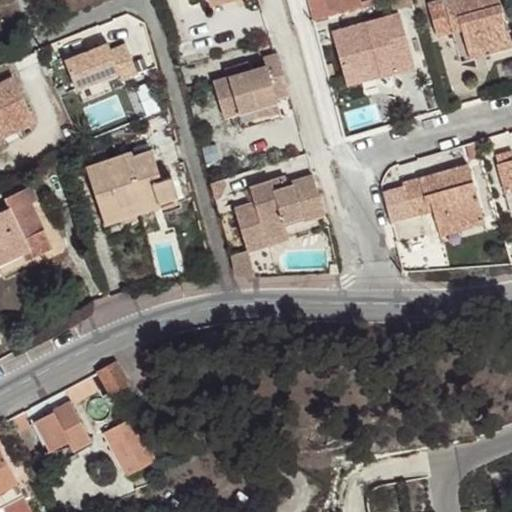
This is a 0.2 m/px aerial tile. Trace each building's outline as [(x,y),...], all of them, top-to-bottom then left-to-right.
[(308,0),(314,21),(338,14),(334,0),(308,0)] [(334,0),(338,14),(362,7),(360,0),(334,0)] [(499,0),(444,0),(428,4),(437,35),(453,30),(450,20),(459,17),(462,29),(467,48),(509,37),(499,0)] [(399,13),(332,32),(344,73),(377,64),(380,76),(414,67),(399,13)] [(462,29),(459,17),(450,20),(453,30),(462,29)] [(511,45),(509,37),(467,48),(470,58),(511,45)] [(108,43),(65,60),(76,90),(120,72),(123,79),(138,73),(126,44),(111,50),(108,43)] [(276,98),(291,94),(279,53),(265,58),(267,65),(251,71),(227,77),(214,82),(222,110),(237,106),(239,113),(257,107),(277,101),(276,98)] [(224,69),(227,77),(251,71),(248,62),(224,69)] [(377,64),(344,73),(347,85),(380,76),(377,64)] [(0,85),(0,127),(30,113),(14,79),(0,85)] [(277,101),(257,107),(261,117),(280,111),(277,101)] [(237,106),(222,110),(224,117),(239,113),(237,106)] [(0,137),(34,121),(30,113),(0,127),(0,137)] [(180,202),(171,176),(161,179),(152,150),(133,156),(131,152),(86,167),(101,213),(152,196),(156,207),(157,210),(180,202)] [(511,153),(498,158),(507,192),(511,190),(511,153)] [(483,217),(468,165),(403,183),(412,215),(425,211),(423,202),(430,200),(433,209),(439,229),(483,217)] [(304,220),(325,214),(313,177),(293,183),(294,186),(291,187),(287,176),(250,187),(255,202),(235,209),(244,237),(263,232),(265,237),(286,231),(284,225),(283,221),(302,215),(304,219),(304,220)] [(224,179),(211,183),(215,198),(221,198),(226,184),(224,179)] [(53,247),(32,203),(38,200),(32,186),(6,199),(10,209),(0,213),(0,263),(22,253),(36,247),(39,252),(53,247)] [(152,196),(101,213),(105,224),(156,207),(152,196)] [(423,202),(425,211),(433,209),(430,200),(423,202)] [(283,221),(284,225),(304,219),(302,215),(283,221)] [(483,217),(439,229),(440,235),(485,223),(483,217)] [(263,232),(244,237),(247,250),(288,238),(286,231),(265,237),(263,232)] [(36,247),(22,253),(25,260),(39,252),(36,247)] [(249,251),(231,255),(236,274),(242,277),(247,278),(255,277),(249,251)] [(330,274),(339,274),(337,265),(330,264),(330,274)] [(116,363),(98,372),(110,394),(129,384),(116,363)] [(91,376),(65,390),(71,402),(72,404),(98,390),(91,376)] [(71,402),(37,421),(51,448),(46,451),(53,465),(76,453),(74,449),(91,440),(72,404),(71,402)] [(24,411),(7,421),(14,434),(31,425),(32,424),(31,424),(24,411)] [(127,476),(155,462),(132,418),(104,433),(127,476)] [(51,448),(37,421),(31,424),(32,424),(31,425),(46,451),(51,448)] [(0,504),(22,493),(0,450),(0,504)] [(342,476),(336,477),(340,495),(346,493),(342,476)] [(29,511),(24,497),(2,504),(4,511),(29,511)]
